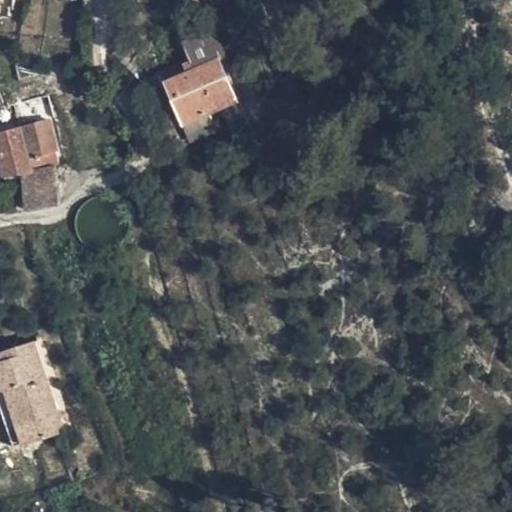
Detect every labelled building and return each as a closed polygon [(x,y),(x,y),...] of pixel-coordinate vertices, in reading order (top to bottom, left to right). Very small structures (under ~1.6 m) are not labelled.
[(119,52),(144,46),(142,28),(116,34),(119,52)] [(207,38),(215,69),(223,66),(212,36),(207,38)] [(190,77),(215,69),(207,38),(179,48),(190,77)] [(203,126),(232,115),(215,69),(190,77),(157,89),(173,136),(176,136),(193,129),(197,146),(207,142),(203,126)] [(51,116),(25,122),(25,123),(30,145),(35,165),(53,162),(51,150),(58,148),(51,116)] [(30,145),(25,123),(0,128),(0,149),(0,150),(30,145)] [(181,152),(197,146),(193,129),(176,136),(181,152)] [(23,170),(35,167),(35,165),(30,145),(0,150),(5,173),(23,170)] [(60,161),(58,148),(51,150),(53,162),(60,161)] [(65,203),(60,164),(35,167),(23,170),(33,218),(67,211),(65,203)] [(28,442),(65,432),(40,342),(7,351),(8,359),(0,361),(0,385),(1,391),(13,387),(28,442)] [(16,445),(28,442),(13,387),(1,391),(16,445)]
